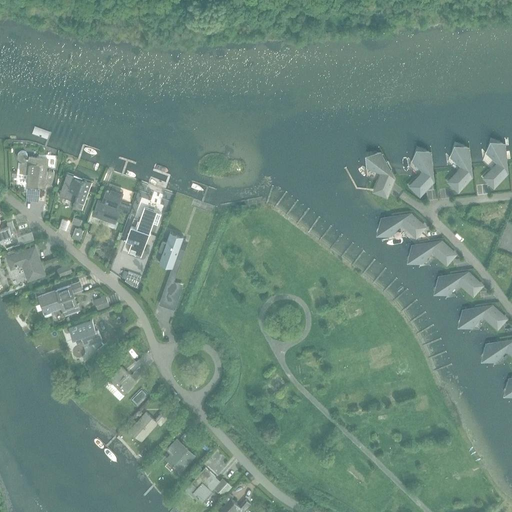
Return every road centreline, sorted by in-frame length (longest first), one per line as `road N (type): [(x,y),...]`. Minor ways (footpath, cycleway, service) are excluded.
road 1 (unclassified): [(427,511),(290,380),(278,344)]
road 2 (residential): [(7,197),(127,297),(155,346)]
road 3 (residential): [(197,409),(268,486),(308,511)]
road 4 (residential): [(197,409),(215,380),(215,358),(196,344),(171,352),(155,346)]
road 5 (unclassified): [(260,323),(274,298),(301,302),(309,321),(304,334),(278,344)]
